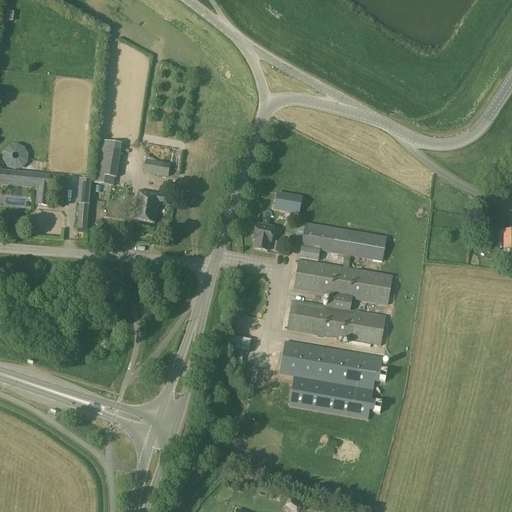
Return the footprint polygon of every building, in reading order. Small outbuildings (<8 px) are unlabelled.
[(115,179),(120,145),(99,142),(94,185),(112,187),(114,179),(115,179)] [(168,176),(169,164),(144,160),(143,172),(168,176)] [(49,187),(50,176),(0,171),(0,179),(40,183),(38,206),(47,207),(49,187)] [(77,230),(87,231),(91,181),(81,181),(77,230)] [(157,203),(166,204),(167,195),(149,193),(149,192),(138,191),(135,221),(155,223),(157,203)] [(301,199),(278,194),(275,210),(298,215),(301,199)] [(299,257),(299,258),(299,260),(318,264),(319,261),(320,252),(345,257),(351,258),(383,264),(387,239),(305,224),(305,225),(305,226),(303,238),(299,257)] [(274,229),(256,225),(254,239),(256,240),(255,249),(267,252),(269,242),(271,242),(274,229)] [(381,274),(349,269),(351,258),(345,257),(343,268),(318,264),(299,260),(294,290),(329,297),(327,308),(292,302),(287,332),(381,348),(386,317),(351,311),(353,301),(388,307),(393,277),(393,276),(381,274)] [(233,350),(244,351),(249,352),(251,341),(232,338),(230,349),(233,350)] [(279,376),(373,392),(378,359),(285,344),(279,376)]
